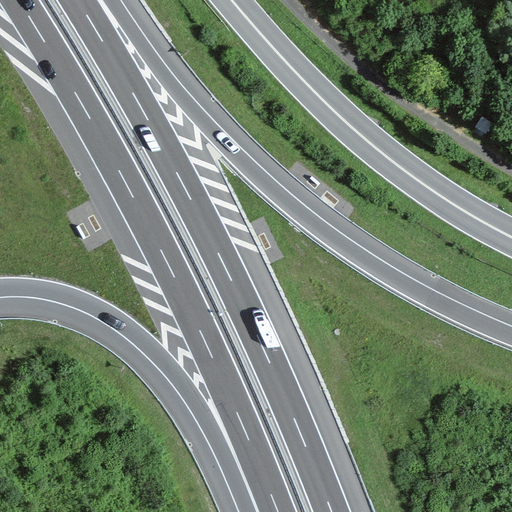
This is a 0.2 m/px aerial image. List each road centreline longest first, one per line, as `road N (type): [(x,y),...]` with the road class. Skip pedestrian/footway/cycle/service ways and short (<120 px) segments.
road 1 (motorway): [(18,0),(173,274),(277,511)]
road 2 (motorway): [(331,511),(218,253),(76,0)]
road 3 (motorway): [(511,336),(415,290),(289,204),(181,96),(111,0)]
road 4 (tertiary): [(511,237),(377,149),(231,0)]
road 5 (motorway): [(0,288),(56,292),(141,338),(190,394),(247,511)]
